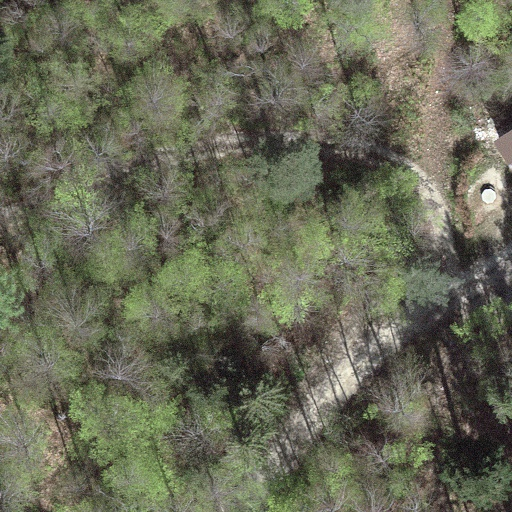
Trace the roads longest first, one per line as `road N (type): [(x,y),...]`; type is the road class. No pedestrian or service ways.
road 1 (track): [(0,215),(127,172),(251,150),(335,146),(429,173),(464,295)]
road 2 (track): [(511,269),(371,337),(240,511)]
